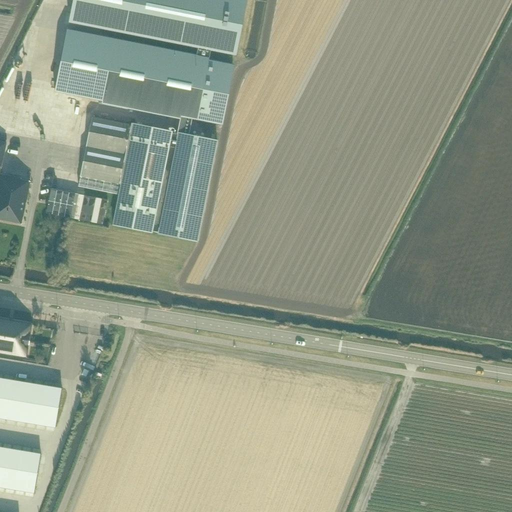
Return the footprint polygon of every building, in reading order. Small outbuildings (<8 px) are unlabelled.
[(72,0),(69,20),(128,32),(198,46),(196,57),(208,60),(210,48),(235,53),(245,0),(72,0)] [(221,125),(232,65),(208,60),(196,57),(66,32),(66,33),(55,92),(180,116),(178,126),(178,131),(177,134),(189,136),(189,133),(191,127),(192,119),(206,122),(221,125)] [(43,97),(38,129),(78,135),(83,105),(56,101),(56,105),(53,105),(54,99),(43,97)] [(80,176),(120,184),(160,191),(160,192),(166,162),(172,133),(91,117),(80,176)] [(172,133),(166,162),(160,192),(160,191),(152,231),(198,240),(217,142),(172,133)] [(0,172),(6,143),(0,142),(0,220),(21,224),(30,182),(21,180),(21,178),(0,174),(0,172)] [(152,231),(160,191),(120,184),(113,224),(152,231)] [(75,194),(51,189),(46,213),(70,218),(75,194)] [(107,200),(78,195),(74,219),(103,225),(107,200)] [(0,353),(26,358),(27,353),(28,346),(32,324),(0,319),(0,353)] [(39,360),(38,366),(47,368),(49,362),(39,360)] [(3,379),(0,396),(0,398),(10,400),(13,380),(3,379)] [(13,380),(10,400),(19,402),(23,382),(13,380)] [(23,382),(19,402),(29,403),(33,384),(23,382)] [(33,384),(29,403),(39,405),(42,385),(33,384)] [(42,385),(39,405),(49,407),(52,387),(42,385)] [(52,387),(49,407),(59,408),(62,388),(52,387)] [(0,398),(0,418),(6,420),(10,400),(0,398)] [(10,400),(6,420),(16,421),(19,402),(10,400)] [(19,402),(16,421),(26,423),(29,403),(19,402)] [(29,403),(26,423),(36,425),(39,405),(29,403)] [(39,405),(36,425),(46,426),(49,407),(39,405)] [(49,407),(46,426),(56,428),(59,408),(49,407)] [(2,447),(0,457),(0,467),(8,469),(12,449),(2,447)] [(12,449),(8,469),(18,470),(21,451),(12,449)] [(21,451),(18,470),(28,472),(31,452),(21,451)] [(31,452),(28,472),(38,474),(41,454),(31,452)] [(0,467),(0,487),(5,488),(8,469),(0,467)] [(8,469),(5,488),(15,490),(18,470),(8,469)] [(18,470),(15,490),(25,492),(28,472),(18,470)] [(28,472),(25,492),(35,493),(36,484),(38,474),(28,472)]
